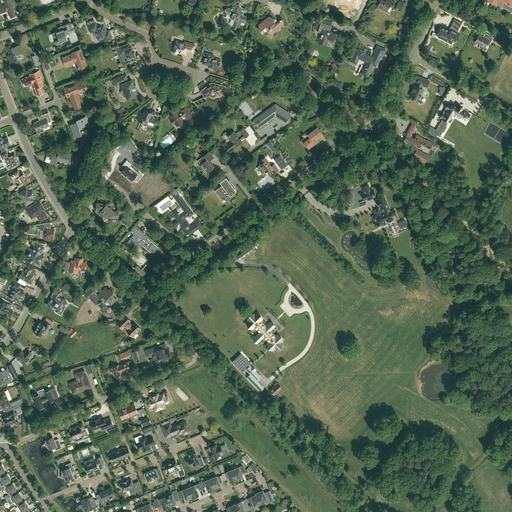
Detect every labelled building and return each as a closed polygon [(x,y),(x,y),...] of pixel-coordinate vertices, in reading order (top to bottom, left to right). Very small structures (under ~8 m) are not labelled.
[(1,2),(0,2),(0,13),(3,12),(3,10),(7,9),(7,10),(9,14),(10,18),(15,16),(14,12),(19,10),(15,0),(3,0),(6,5),(2,6),(1,2)] [(392,8),(394,2),(389,0),(386,0),(386,2),(382,0),(380,0),(377,7),(386,12),(389,6),(392,8)] [(221,16),(219,23),(232,27),(232,24),(235,29),(239,26),(241,21),(244,22),(248,20),(245,16),(242,15),(243,12),(240,11),(241,8),(239,4),(235,6),(234,9),(228,7),(224,10),(227,14),(226,17),(221,16)] [(273,34),(283,26),(283,20),(282,19),(277,23),(275,20),(276,18),(273,14),(269,16),(268,16),(258,24),(259,30),(262,35),(267,31),(268,32),(273,34)] [(332,41),(334,34),(327,32),(330,22),(322,19),(318,32),(321,33),(319,42),(326,44),(327,39),(332,41)] [(88,25),(90,30),(91,34),(95,32),(94,33),(95,36),(96,36),(97,36),(98,39),(98,40),(99,39),(104,38),(105,41),(112,38),(110,32),(109,30),(106,31),(104,26),(103,24),(102,25),(97,27),(95,22),(95,23),(94,20),(87,22),(88,25)] [(68,32),(73,30),(70,22),(58,27),(59,31),(52,33),(56,45),(60,43),(60,42),(67,39),(65,35),(68,34),(69,33),(68,32)] [(442,27),(438,34),(441,36),(440,38),(446,41),(447,39),(448,40),(449,38),(448,38),(449,38),(454,40),(458,33),(457,32),(460,26),(454,23),(452,27),(450,27),(449,30),(442,27)] [(488,44),(493,36),(486,33),(484,37),(479,34),(475,42),(479,44),(478,47),(482,49),(486,43),(488,44)] [(176,41),(173,50),(173,52),(173,53),(174,53),(176,53),(177,53),(178,52),(185,54),(186,51),(192,53),(195,45),(185,42),(184,43),(176,41)] [(120,47),(116,48),(118,54),(120,60),(122,65),(126,64),(136,60),(134,56),(135,56),(134,53),(134,52),(133,50),(131,47),(129,43),(120,47)] [(14,55),(22,52),(19,45),(11,48),(11,45),(6,47),(9,55),(8,56),(11,65),(17,62),(14,55)] [(356,60),(358,58),(367,62),(361,73),(367,76),(373,65),(375,66),(381,56),(382,55),(385,50),(377,45),(374,51),(375,53),(372,57),(364,53),(364,52),(358,49),(358,50),(355,49),(351,58),(356,60)] [(78,69),(84,67),(82,61),(84,60),(80,50),(72,53),(72,54),(67,56),(68,58),(63,60),(66,66),(72,64),(71,63),(76,62),(78,69)] [(202,63),(208,65),(207,67),(214,69),(214,67),(217,68),(218,65),(219,65),(220,64),(219,64),(221,60),(217,58),(216,58),(216,59),(211,58),(212,55),(206,53),(202,63)] [(42,61),(46,70),(51,68),(47,59),(42,61)] [(40,86),(43,85),(39,75),(40,75),(39,71),(30,74),(31,76),(22,79),(25,85),(33,82),(35,87),(34,88),(37,95),(42,93),(40,86)] [(128,80),(126,75),(113,79),(115,85),(121,83),(122,84),(121,84),(123,89),(122,90),(121,92),(122,94),(123,95),(125,95),(127,100),(138,96),(135,89),(134,87),(134,86),(132,80),(128,81),(127,80),(128,80)] [(409,96),(418,100),(419,96),(420,96),(421,95),(420,95),(423,89),(420,88),(421,84),(426,86),(428,81),(419,76),(417,82),(418,83),(416,86),(414,85),(409,96)] [(85,89),(84,87),(83,87),(82,83),(76,85),(76,84),(63,88),(65,94),(68,93),(72,103),(73,102),(76,108),(81,106),(76,93),(85,90),(85,89)] [(222,91),(224,91),(225,90),(225,89),(225,88),(224,87),(223,86),(211,83),(201,91),(205,97),(209,95),(210,97),(212,99),(214,98),(217,97),(217,94),(221,95),(222,91)] [(285,122),(290,114),(275,104),(272,106),(273,107),(270,109),(269,109),(268,110),(268,111),(267,110),(266,111),(265,111),(264,112),(263,113),(263,114),(259,117),(258,116),(254,119),(260,127),(273,117),(275,115),(285,122)] [(451,117),(453,113),(463,118),(464,117),(465,117),(467,118),(470,114),(467,113),(462,110),(463,109),(457,105),(456,107),(452,104),(451,106),(447,104),(445,108),(446,108),(443,113),(442,113),(440,117),(443,119),(445,120),(444,121),(445,121),(446,120),(448,122),(449,122),(451,118),(451,117)] [(176,110),(169,116),(170,118),(169,119),(173,124),(174,123),(177,126),(183,121),(183,122),(186,125),(189,122),(187,120),(193,116),(186,107),(181,110),(181,111),(178,113),(176,110)] [(141,112),(137,120),(140,121),(140,122),(141,122),(143,122),(142,123),(143,123),(143,122),(145,123),(146,120),(148,120),(151,122),(155,123),(157,119),(153,117),(155,112),(151,110),(150,112),(145,110),(143,113),(141,112)] [(47,123),(51,121),(48,113),(40,116),(41,120),(34,122),(38,133),(44,131),(43,128),(49,125),(47,123)] [(70,124),(73,132),(75,137),(81,135),(78,128),(84,126),(84,125),(88,123),(85,116),(76,120),(77,122),(70,124)] [(440,136),(441,134),(436,131),(436,130),(430,126),(428,131),(435,137),(437,135),(440,136)] [(315,139),(322,134),(317,127),(307,134),(310,138),(304,142),(308,147),(311,145),(311,146),(313,145),(312,144),(316,141),(315,139)] [(244,137),(248,134),(243,128),(239,131),(241,134),(238,136),(234,131),(227,136),(232,142),(226,147),(228,150),(235,145),(235,146),(240,142),(239,140),(243,137),(244,137)] [(404,133),(403,135),(406,137),(403,142),(411,146),(411,144),(413,145),(410,151),(414,154),(414,155),(423,160),(422,161),(425,163),(429,156),(417,149),(418,148),(419,148),(421,144),(424,145),(424,146),(430,149),(431,146),(434,148),(435,144),(433,143),(427,140),(416,135),(414,139),(410,137),(410,136),(407,134),(404,133)] [(1,135),(0,135),(0,147),(0,148),(10,144),(7,137),(3,139),(1,135)] [(275,156),(280,152),(275,145),(270,148),(275,156)] [(0,154),(2,158),(5,157),(8,165),(10,164),(11,167),(19,164),(17,160),(16,160),(13,154),(8,156),(6,151),(0,154)] [(201,157),(202,157),(198,160),(201,164),(199,164),(203,169),(205,168),(208,171),(214,167),(209,160),(214,156),(210,151),(201,157)] [(75,167),(76,166),(78,167),(81,157),(78,156),(69,153),(68,154),(58,152),(57,154),(53,153),(50,162),(56,163),(57,160),(71,164),(70,166),(75,167)] [(281,169),(287,165),(280,155),(274,160),(281,169)] [(278,170),(273,164),(270,166),(266,159),(264,157),(260,160),(262,162),(259,164),(260,165),(257,167),(261,174),(265,171),(265,172),(267,171),(270,169),(274,174),(278,170)] [(129,164),(130,162),(126,159),(121,166),(124,168),(123,170),(121,172),(131,181),(134,177),(137,174),(132,170),(134,168),(130,165),(129,164)] [(24,175),(22,172),(20,173),(18,169),(8,174),(8,175),(9,174),(10,176),(9,176),(11,180),(14,178),(17,183),(16,183),(18,187),(23,185),(27,183),(27,182),(27,181),(27,179),(25,179),(25,180),(23,176),(24,175)] [(219,182),(222,185),(214,191),(218,195),(220,193),(226,201),(234,195),(233,193),(236,191),(234,188),(235,187),(229,180),(228,180),(226,177),(219,182)] [(362,187),(364,192),(362,193),(364,200),(368,198),(372,197),(375,195),(372,189),(370,190),(367,184),(362,187)] [(35,195),(32,190),(28,192),(26,190),(19,194),(26,205),(33,201),(31,198),(35,195)] [(189,216),(193,213),(182,199),(178,195),(175,197),(182,206),(177,210),(173,213),(173,212),(172,212),(178,220),(179,219),(183,224),(182,225),(185,229),(183,231),(186,235),(191,231),(188,228),(191,226),(184,218),(185,217),(185,216),(187,214),(189,216)] [(385,223),(384,222),(383,220),(387,219),(387,221),(392,219),(391,217),(392,217),(391,216),(390,212),(383,197),(378,199),(376,200),(379,206),(380,205),(384,213),(381,215),(380,211),(375,213),(376,215),(373,216),(374,219),(376,224),(377,226),(378,226),(379,226),(385,223)] [(42,207),(40,203),(27,211),(31,217),(36,214),(40,221),(43,219),(44,218),(47,216),(41,207),(42,207)] [(108,206),(108,203),(96,203),(96,210),(100,210),(108,217),(113,211),(108,206)] [(121,220),(125,224),(128,226),(131,221),(129,219),(125,216),(121,220)] [(50,236),(53,236),(54,229),(50,228),(50,229),(48,229),(48,228),(46,228),(46,226),(46,223),(35,225),(35,226),(37,229),(40,229),(40,230),(42,231),(44,233),(43,238),(49,239),(50,236)] [(142,232),(134,225),(129,231),(133,234),(129,239),(130,239),(123,248),(128,252),(132,248),(133,249),(139,242),(150,252),(152,249),(154,251),(158,246),(144,235),(145,234),(142,231),(142,232)] [(38,257),(43,248),(36,244),(32,251),(30,250),(27,257),(30,259),(29,260),(33,262),(34,261),(39,264),(42,259),(38,257)] [(252,248),(237,255),(239,260),(255,253),(252,248)] [(21,261),(11,255),(8,259),(12,261),(15,263),(19,265),(21,261)] [(74,262),(70,262),(69,271),(77,272),(77,269),(81,269),(80,272),(81,273),(83,273),(85,272),(85,270),(86,262),(82,262),(83,258),(75,257),(74,262)] [(27,265),(22,262),(18,270),(18,271),(21,272),(19,277),(28,281),(31,276),(33,276),(34,273),(24,267),(25,265),(27,265)] [(142,275),(145,273),(142,271),(139,268),(137,271),(137,272),(136,272),(141,277),(142,275)] [(19,301),(24,292),(18,289),(20,285),(14,282),(11,286),(14,287),(10,295),(11,295),(12,297),(11,298),(17,302),(19,301)] [(89,298),(93,294),(96,291),(92,287),(84,294),(88,299),(89,298)] [(55,310),(58,312),(59,312),(60,312),(60,311),(60,310),(61,309),(60,308),(63,304),(64,305),(66,301),(58,296),(61,292),(54,288),(52,293),(54,294),(50,301),(49,300),(47,305),(55,309),(55,310)] [(97,295),(103,301),(106,299),(111,304),(116,299),(111,293),(113,292),(110,288),(105,293),(102,290),(97,295)] [(89,298),(91,300),(92,299),(96,303),(100,300),(93,294),(89,298)] [(10,315),(13,311),(5,307),(7,304),(0,300),(0,307),(1,308),(0,309),(0,312),(3,314),(1,317),(0,316),(0,317),(7,320),(9,317),(10,318),(11,315),(10,315)] [(267,344),(273,349),(282,340),(277,335),(275,337),(269,331),(273,327),(269,323),(265,327),(260,321),(262,319),(256,313),(247,322),(252,328),(254,326),(260,332),(253,338),(257,342),(264,336),(269,342),(267,344)] [(125,315),(122,318),(117,323),(122,328),(124,326),(127,328),(126,329),(132,336),(140,328),(134,322),(131,324),(129,321),(130,320),(125,315)] [(38,326),(34,332),(35,333),(34,334),(38,336),(38,335),(41,336),(43,337),(47,331),(48,331),(52,325),(44,320),(42,323),(40,322),(40,323),(39,322),(37,325),(38,326)] [(73,328),(68,333),(73,338),(78,332),(73,328)] [(165,344),(145,350),(148,357),(152,355),(155,363),(160,362),(160,359),(167,357),(165,352),(167,351),(167,350),(165,344)] [(24,354),(24,353),(21,351),(16,356),(23,364),(29,359),(28,358),(32,354),(28,350),(25,352),(26,353),(24,354)] [(249,367),(248,366),(250,364),(240,354),(234,360),(234,359),(232,361),(242,372),(245,370),(247,368),(249,367)] [(111,371),(112,374),(113,374),(114,378),(123,374),(121,371),(130,368),(127,362),(119,365),(119,364),(110,368),(112,371),(111,371)] [(250,374),(247,378),(253,384),(257,380),(261,376),(255,370),(256,370),(252,366),(251,366),(250,366),(249,367),(247,368),(246,370),(250,374)] [(69,383),(70,386),(71,388),(70,390),(71,392),(72,392),(73,392),(74,394),(91,387),(84,370),(75,374),(76,378),(77,378),(78,379),(69,383)] [(2,376),(0,372),(0,384),(1,385),(5,383),(6,384),(10,382),(6,374),(2,376)] [(274,395),(281,388),(277,384),(270,390),(274,395)] [(33,396),(36,403),(38,408),(43,406),(44,406),(43,403),(48,401),(49,403),(49,402),(53,400),(54,401),(54,400),(53,398),(58,396),(58,397),(59,397),(55,388),(50,390),(50,389),(49,390),(45,392),(44,392),(39,394),(34,397),(33,396)] [(0,404),(1,404),(2,408),(10,405),(4,391),(0,392),(0,404)] [(162,408),(162,406),(160,403),(163,401),(164,402),(165,403),(166,403),(167,402),(168,401),(168,400),(168,399),(167,398),(165,398),(163,394),(158,396),(157,394),(154,395),(150,397),(151,399),(147,400),(150,407),(154,405),(156,410),(162,408)] [(180,406),(183,404),(176,396),(174,398),(180,406)] [(121,419),(122,418),(123,419),(138,413),(134,403),(124,407),(125,409),(123,409),(123,408),(119,410),(119,411),(118,411),(121,419)] [(2,413),(4,417),(3,417),(7,425),(10,423),(10,424),(11,425),(13,424),(13,423),(13,422),(16,421),(15,418),(15,417),(16,416),(15,415),(13,409),(15,408),(14,405),(10,407),(11,410),(7,412),(6,411),(2,413)] [(103,430),(106,428),(113,425),(110,418),(104,420),(102,416),(98,418),(96,419),(90,421),(93,430),(101,426),(103,430)] [(183,422),(182,422),(171,427),(170,423),(162,426),(166,437),(177,432),(178,434),(182,433),(184,434),(190,432),(186,423),(184,422),(183,422)] [(78,426),(76,427),(70,429),(70,428),(65,430),(70,442),(75,440),(74,438),(82,435),(82,437),(87,435),(82,423),(77,425),(78,426)] [(142,427),(144,433),(153,429),(151,423),(142,427)] [(45,439),(46,441),(44,444),(47,447),(48,447),(49,449),(54,447),(55,450),(62,448),(58,439),(54,440),(52,437),(45,439)] [(136,443),(139,449),(142,448),(143,451),(150,448),(149,446),(155,443),(152,437),(146,439),(145,437),(139,440),(139,442),(136,443)] [(212,454),(208,455),(211,462),(217,459),(216,456),(220,455),(219,453),(222,452),(223,454),(228,452),(225,445),(220,446),(217,447),(216,444),(214,445),(214,444),(211,445),(211,446),(209,447),(210,448),(212,454)] [(113,453),(109,455),(110,457),(112,461),(116,460),(116,461),(126,457),(126,456),(130,454),(127,447),(123,449),(123,448),(112,452),(113,453)] [(204,465),(201,458),(198,459),(195,453),(194,453),(193,452),(190,454),(191,455),(189,455),(190,458),(187,459),(189,465),(192,464),(193,466),(197,464),(198,467),(204,465)] [(93,458),(83,462),(85,465),(84,465),(85,466),(84,467),(84,468),(84,469),(85,469),(86,469),(87,473),(98,468),(97,465),(99,464),(100,465),(104,464),(101,456),(97,458),(98,461),(96,462),(95,461),(93,458)] [(171,462),(169,463),(168,464),(164,465),(164,466),(167,474),(168,474),(177,470),(179,476),(185,474),(183,468),(179,469),(176,461),(175,460),(175,461),(171,462)] [(63,472),(61,473),(61,477),(65,477),(66,479),(73,476),(71,473),(75,471),(73,466),(72,466),(71,462),(65,465),(67,468),(62,470),(63,472)] [(253,462),(250,465),(255,470),(258,467),(253,462)] [(248,471),(242,466),(233,469),(236,479),(241,477),(241,476),(242,476),(241,474),(248,471)] [(158,477),(160,481),(163,480),(160,472),(157,474),(155,469),(145,473),(144,473),(144,474),(145,475),(144,475),(145,478),(146,478),(147,481),(148,481),(158,477)] [(233,469),(224,473),(221,474),(224,480),(227,479),(226,478),(229,477),(230,481),(236,479),(233,469)] [(4,488),(13,482),(11,483),(9,479),(10,478),(7,473),(0,477),(0,483),(1,486),(3,485),(5,487),(4,488)] [(216,475),(210,477),(214,488),(219,486),(218,485),(220,485),(219,483),(222,482),(220,476),(217,477),(216,475)] [(210,477),(203,480),(204,484),(205,484),(208,491),(214,488),(210,477)] [(123,491),(128,488),(132,487),(134,492),(142,489),(138,481),(134,483),(133,484),(131,479),(127,480),(123,482),(120,483),(119,484),(120,484),(119,485),(120,488),(121,487),(122,491),(123,491)] [(10,497),(10,498),(19,492),(19,491),(17,492),(15,488),(16,487),(13,482),(4,488),(7,493),(8,493),(11,497),(10,497)] [(188,486),(192,497),(198,495),(195,488),(198,488),(199,490),(202,489),(199,483),(188,487),(188,486)] [(182,490),(179,491),(182,498),(185,497),(186,499),(187,498),(187,499),(192,497),(188,486),(182,489),(182,490)] [(115,495),(111,487),(100,492),(100,493),(97,494),(100,501),(110,497),(112,497),(112,496),(115,495)] [(66,490),(56,496),(57,498),(58,500),(69,493),(68,491),(66,490)] [(262,491),(256,493),(261,504),(272,500),(269,491),(265,492),(265,493),(264,494),(262,491)] [(14,502),(17,506),(25,501),(23,502),(21,498),(22,497),(19,492),(10,498),(13,503),(14,502)] [(171,493),(165,496),(170,506),(174,504),(176,503),(175,501),(178,500),(175,494),(172,495),(171,493)] [(250,496),(251,497),(248,498),(251,506),(254,505),(255,507),(261,504),(256,493),(250,496)] [(164,509),(170,506),(165,496),(157,499),(157,498),(154,499),(155,501),(157,507),(160,506),(159,503),(161,502),(164,509)] [(90,502),(88,498),(88,497),(84,498),(81,499),(82,503),(78,505),(80,508),(84,507),(85,510),(85,511),(86,511),(93,509),(92,507),(97,505),(95,500),(90,502)] [(17,506),(21,511),(27,511),(30,511),(27,507),(28,506),(25,501),(17,506)] [(240,501),(234,503),(238,511),(240,511),(244,510),(245,511),(248,511),(245,505),(242,506),(240,501)] [(144,506),(146,511),(153,511),(150,503),(144,506)] [(238,511),(234,503),(228,506),(229,507),(226,508),(227,511),(238,511)]
